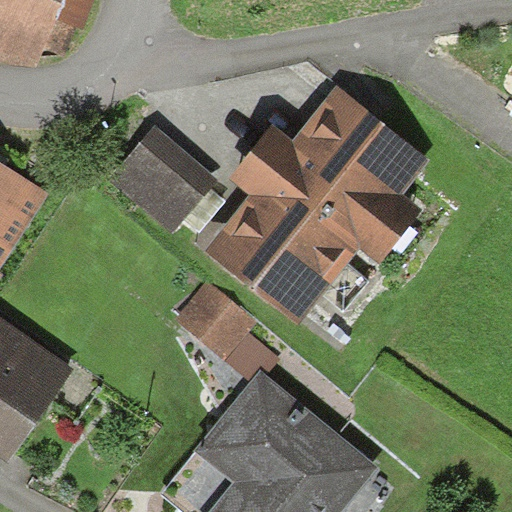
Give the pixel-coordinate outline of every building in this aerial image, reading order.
[(0,0),(0,59),(36,73),(47,52),(63,57),(74,29),(83,32),(95,0),(0,0)] [(294,145),(272,128),(250,156),(231,180),(251,196),(205,254),(300,329),(361,252),(379,266),(420,215),(398,198),(427,162),(337,91),(294,145)] [(219,181),(156,127),(109,181),(172,235),(219,181)] [(0,278),(49,195),(0,162),(0,278)] [(206,281),(175,320),(251,383),(260,372),(266,377),(280,358),(248,332),(257,321),(206,281)] [(74,371),(0,319),(0,460),(8,466),(74,371)] [(266,377),(260,372),(251,383),(197,452),(233,483),(211,511),(344,511),(379,469),(266,377)]
